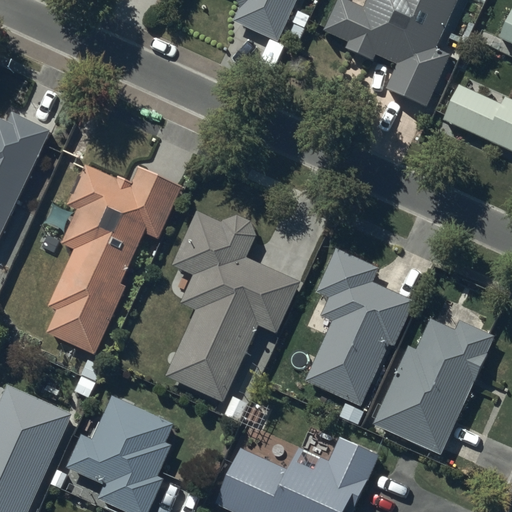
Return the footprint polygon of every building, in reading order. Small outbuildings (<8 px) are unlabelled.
[(296,0),(237,0),(240,8),(235,20),(278,40),(296,0)] [(460,0),(370,0),(364,14),(340,3),(325,36),(350,48),(348,53),(376,66),(378,60),(399,70),(389,92),(428,110),(450,62),(435,55),(460,0)] [(511,11),(501,37),(511,42),(511,98),(507,96),(504,104),(462,84),(445,120),(511,151),(511,11)] [(0,124),(0,251),(56,138),(16,118),(11,129),(0,124)] [(190,193),(145,171),(137,188),(125,182),(124,184),(94,170),(75,210),(85,215),(68,248),(82,255),(55,312),(64,316),(53,338),(102,361),(135,291),(129,289),(153,238),(166,245),(190,193)] [(283,338),(306,288),(252,262),(261,239),(260,238),(260,237),(260,236),(260,235),(259,233),(259,232),(258,231),(258,230),(257,229),(256,228),(255,227),(255,226),(254,225),(253,224),(252,224),(251,223),(249,222),(248,222),(247,222),(246,221),(245,221),(243,221),(242,221),(241,221),(240,221),(238,221),(237,221),(236,221),(235,221),(234,222),(232,222),(231,223),(230,224),(229,224),(228,225),(227,227),(201,215),(176,269),(198,279),(185,307),(201,314),(170,381),(229,407),(264,330),(283,338)] [(341,254),(322,296),(335,302),(326,319),(337,325),(309,385),(365,411),(393,350),(398,353),(420,306),(377,286),(383,273),(341,254)] [(503,341),(470,325),(465,336),(440,325),(426,355),(420,352),(384,429),(449,459),(484,385),(486,385),(497,362),(494,360),(503,341)] [(0,511),(34,511),(76,418),(11,389),(0,413),(0,511)] [(109,488),(103,503),(122,511),(155,511),(169,483),(163,480),(177,449),(170,446),(179,427),(118,400),(98,443),(87,438),(72,471),(109,488)] [(363,511),(386,461),(348,443),(337,467),(305,452),(295,475),(249,454),(224,510),(228,511),(363,511)]
